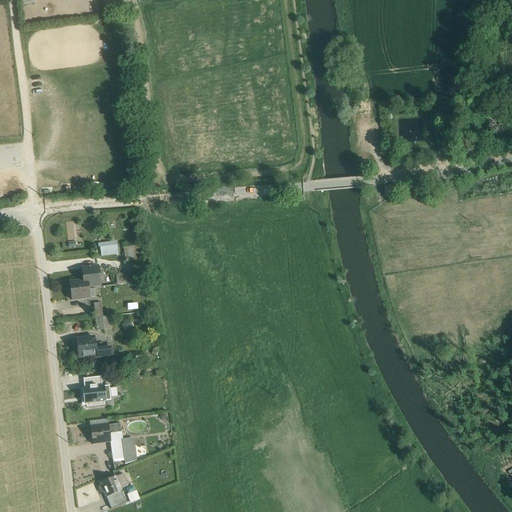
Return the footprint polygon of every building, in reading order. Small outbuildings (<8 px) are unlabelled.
[(422,116),(395,117),(396,145),(424,143),(422,116)] [(99,242),(100,256),(118,255),(117,241),(99,242)] [(135,256),(133,246),(125,247),(127,257),(135,256)] [(98,267),(82,269),(84,281),(87,281),(88,287),(100,286),(98,267)] [(125,273),(116,275),(117,285),(126,284),(125,273)] [(84,281),(69,283),(72,301),(89,298),(88,287),(87,281),(84,281)] [(101,303),(94,304),(95,317),(103,317),(101,303)] [(103,317),(95,317),(97,330),(104,330),(103,317)] [(110,317),(103,317),(104,330),(112,329),(110,317)] [(94,338),(76,340),(78,358),(93,356),(93,359),(108,357),(107,348),(96,350),(94,338)] [(101,377),(83,379),(84,389),(102,387),(101,377)] [(84,389),(82,389),(84,404),(86,404),(86,408),(105,406),(104,402),(111,401),(111,399),(109,388),(109,386),(102,387),(84,389)] [(108,426),(90,428),(92,444),(110,441),(109,434),(121,432),(120,424),(108,426)] [(111,463),(112,471),(125,465),(125,464),(122,441),(121,432),(109,434),(110,441),(113,463),(111,463)] [(131,439),(132,446),(138,445),(145,444),(144,438),(131,439)] [(122,441),(125,464),(135,461),(134,453),(139,452),(138,445),(132,446),(131,439),(122,441)] [(135,461),(146,456),(145,444),(138,445),(139,452),(134,453),(135,461)] [(115,477),(100,484),(101,486),(99,487),(102,494),(104,493),(106,498),(121,492),(120,489),(123,488),(120,481),(117,482),(115,477)] [(121,492),(106,498),(111,510),(126,503),(121,492)] [(136,492),(127,495),(130,504),(139,500),(136,492)]
